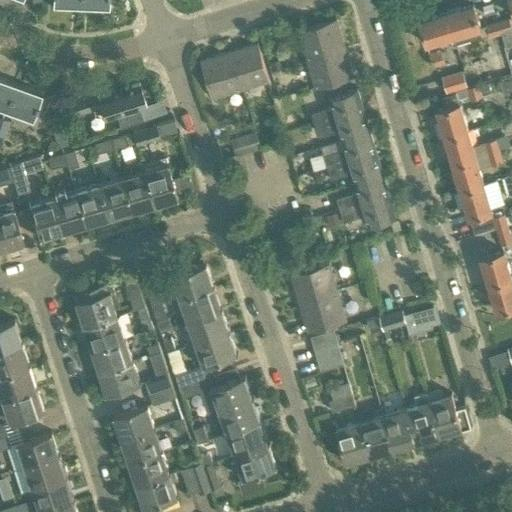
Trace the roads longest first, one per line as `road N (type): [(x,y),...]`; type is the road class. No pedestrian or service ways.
road 1 (residential): [(501,455),(365,0)]
road 2 (residential): [(330,508),(225,213)]
road 3 (residential): [(104,511),(32,270)]
road 4 (residential): [(225,213),(32,270)]
road 5 (residential): [(225,213),(162,37)]
road 6 (unclassified): [(330,508),(501,455)]
road 7 (residential): [(0,38),(32,52),(100,54),(162,37)]
road 8 (residential): [(162,37),(307,0)]
